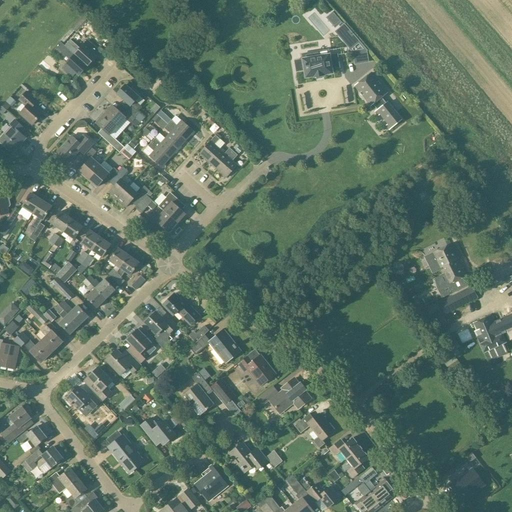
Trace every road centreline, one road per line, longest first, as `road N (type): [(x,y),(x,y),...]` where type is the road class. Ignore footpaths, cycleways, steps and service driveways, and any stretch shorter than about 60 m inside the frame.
road 1 (residential): [(427,497),(371,416),(319,368),(168,268)]
road 2 (residential): [(168,268),(42,392)]
road 3 (residential): [(168,268),(34,174)]
road 4 (residential): [(128,511),(49,414),(42,392)]
road 5 (residential): [(34,174),(45,140),(111,65)]
road 6 (residential): [(133,511),(237,427)]
